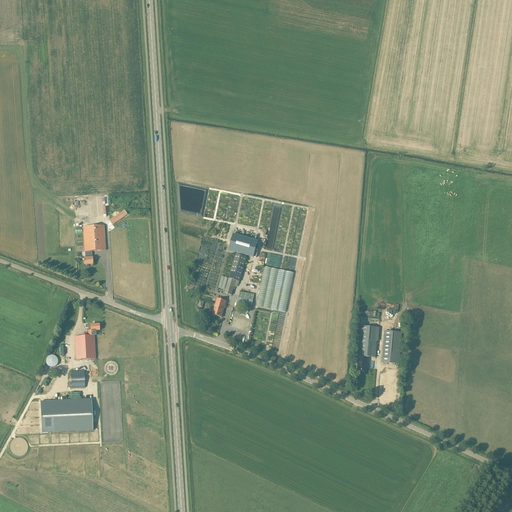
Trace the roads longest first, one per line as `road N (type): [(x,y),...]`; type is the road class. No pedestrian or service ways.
road 1 (tertiary): [(511,473),(264,360),(169,326)]
road 2 (primary): [(169,326),(149,0)]
road 3 (primary): [(182,511),(169,326)]
road 4 (unclassified): [(0,261),(169,326)]
